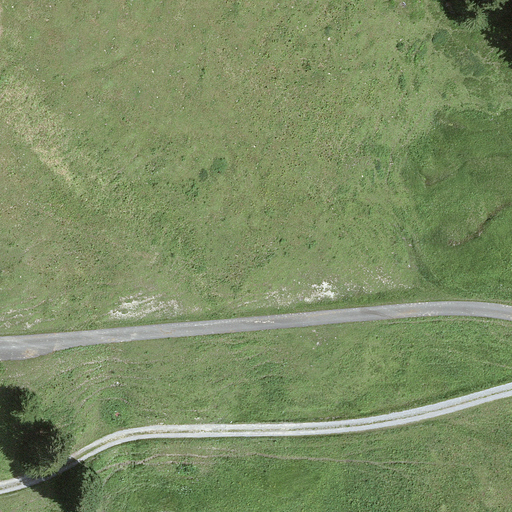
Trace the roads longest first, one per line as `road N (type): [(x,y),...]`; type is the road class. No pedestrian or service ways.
road 1 (track): [(511,389),(385,421),(124,436),(0,487)]
road 2 (track): [(0,344),(410,309),(511,313)]
